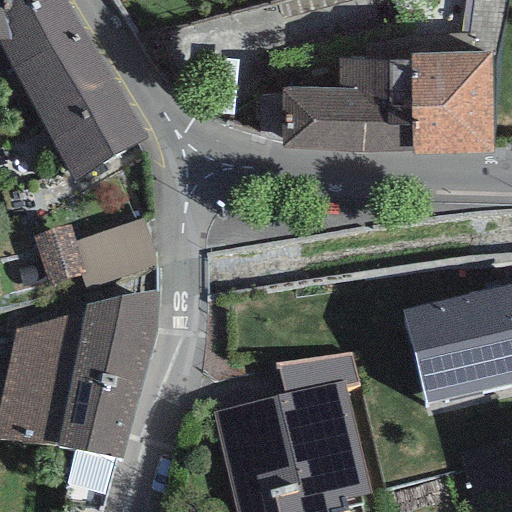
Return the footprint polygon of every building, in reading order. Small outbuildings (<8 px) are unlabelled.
[(0,0),(0,53),(13,79),(85,37),(65,0),(0,0)] [(85,37),(13,79),(75,187),(148,144),(85,37)] [(411,47),(412,56),(411,146),(493,146),(492,46),(411,47)] [(338,83),(281,82),(280,145),(411,146),(412,56),(338,55),(338,83)] [(152,237),(82,251),(89,286),(159,272),(152,237)] [(76,244),(40,251),(51,301),(87,293),(76,244)] [(511,295),(403,321),(427,416),(511,395),(511,295)] [(155,299),(14,335),(0,395),(0,444),(120,466),(153,335),(155,299)] [(283,402),(212,418),(233,511),(340,511),(340,509),(370,502),(344,391),(359,388),(351,355),(276,372),(283,402)] [(511,484),(502,447),(458,459),(471,503),(511,491),(511,484)]
